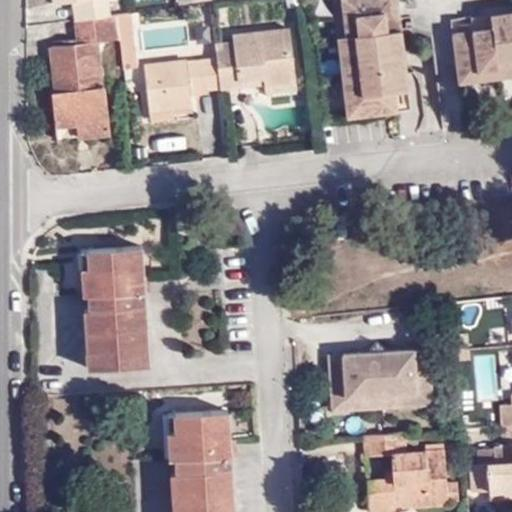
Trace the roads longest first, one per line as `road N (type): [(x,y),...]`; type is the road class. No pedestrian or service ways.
road 1 (residential): [(275,511),(255,178)]
road 2 (residential): [(511,145),(255,178)]
road 3 (residential): [(255,178),(0,199)]
road 4 (residential): [(1,511),(0,294)]
